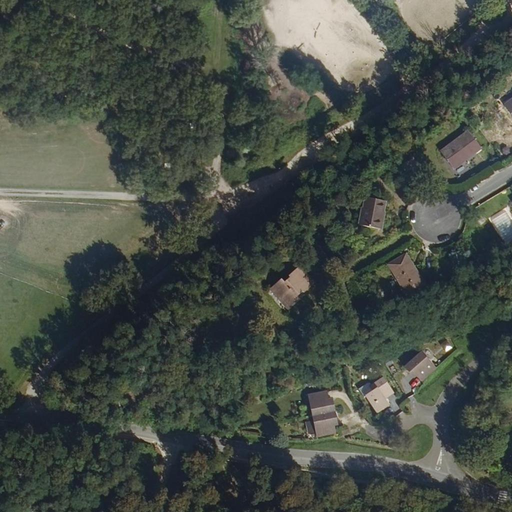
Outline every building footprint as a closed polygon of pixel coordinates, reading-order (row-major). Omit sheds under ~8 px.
[(482,153),(470,134),(441,155),(453,173),(482,153)] [(380,228),(385,202),(364,198),(359,224),(380,228)] [(420,286),(403,256),(385,267),(402,297),(420,286)] [(310,284),(296,265),(284,274),(286,277),(280,281),(277,277),(265,286),(281,308),(293,299),(291,294),(297,291),(299,293),(310,284)] [(437,371),(425,355),(407,368),(415,379),(419,377),(425,382),(437,371)] [(393,392),(383,377),(370,385),(372,390),(366,394),(376,411),(388,403),(385,397),(393,392)] [(330,399),(327,394),(308,398),(316,437),(337,433),(336,425),(339,425),(334,400),(330,399)]
